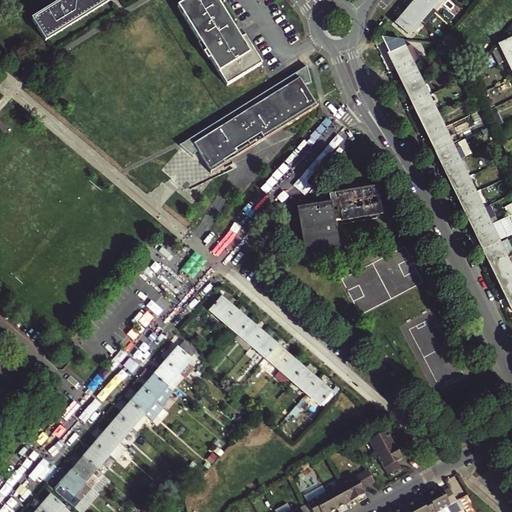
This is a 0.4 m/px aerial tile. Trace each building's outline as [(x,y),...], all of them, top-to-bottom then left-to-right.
[(45,41),(111,0),(72,0),(40,20),(38,16),(32,20),(45,41)] [(217,0),(187,0),(178,6),(226,86),(262,65),(245,37),(241,39),(217,0)] [(418,19),(430,6),(422,0),(416,0),(408,10),(418,19)] [(406,33),(418,19),(408,10),(396,24),(406,33)] [(510,61),(511,60),(511,39),(503,44),(510,61)] [(407,45),(403,46),(412,64),(416,62),(407,45)] [(389,53),(398,70),(412,64),(403,46),(389,53)] [(405,86),(419,79),(412,64),(398,70),(405,86)] [(275,100),(301,83),(308,81),(304,66),(268,89),(274,98),(275,100)] [(419,79),(405,86),(413,103),(428,96),(419,79)] [(248,114),(261,136),(263,139),(315,106),(314,103),(301,83),(275,100),(274,98),(248,114)] [(268,89),(242,105),(248,114),(274,98),(268,89)] [(421,119),(435,112),(428,96),(413,103),(421,119)] [(228,157),(234,153),(236,156),(263,139),(261,136),(248,114),(242,105),(179,146),(191,157),(195,152),(196,151),(210,173),(230,160),(228,157)] [(421,119),(429,135),(443,129),(435,112),(421,119)] [(475,114),(469,117),(472,123),(478,121),(475,114)] [(451,146),(443,129),(429,135),(437,152),(451,146)] [(459,162),(451,146),(437,152),(445,168),(459,162)] [(467,178),(459,162),(445,168),(453,184),(467,178)] [(474,193),(467,178),(453,184),(460,200),(474,193)] [(332,198),(296,205),(305,256),(342,250),(337,223),(383,215),(378,184),(331,192),(332,198)] [(483,210),(474,193),(460,200),(468,217),(483,210)] [(492,205),(485,208),(492,223),(499,219),(492,205)] [(483,210),(468,217),(476,233),(490,226),(483,210)] [(484,249),(498,242),(505,239),(498,222),(490,226),(476,233),(484,249)] [(503,241),(506,253),(511,251),(511,248),(510,239),(503,241)] [(484,249),(492,265),(506,258),(498,242),(484,249)] [(499,281),(511,275),(511,270),(506,258),(492,265),(499,281)] [(511,275),(499,281),(507,298),(511,295),(511,275)] [(211,309),(225,322),(236,309),(222,297),(211,309)] [(239,333),(249,321),(236,309),(225,322),(239,333)] [(253,345),(263,333),(249,321),(239,333),(253,345)] [(253,345),(239,333),(233,340),(247,352),(253,345)] [(263,333),(253,345),(266,357),(277,345),(263,333)] [(186,340),(167,362),(179,372),(186,378),(195,367),(188,362),(198,351),(186,340)] [(277,345),(266,357),(280,369),(290,357),(277,345)] [(290,357),(280,369),(293,380),(304,368),(290,357)] [(155,376),(167,386),(179,372),(167,362),(155,376)] [(304,368),(293,380),(307,392),(318,380),(304,368)] [(144,390),(155,400),(167,386),(155,376),(144,390)] [(320,404),(330,391),(318,380),(307,392),(320,404)] [(155,400),(144,390),(132,403),(144,414),(155,400)] [(120,417),(132,427),(144,414),(132,403),(120,417)] [(108,431),(120,441),(132,427),(120,417),(108,431)] [(97,444),(109,454),(120,441),(108,431),(97,444)] [(372,452),(374,456),(395,444),(387,431),(370,440),(375,451),(372,452)] [(115,460),(126,447),(120,441),(109,454),(115,460)] [(109,454),(97,444),(85,458),(97,468),(109,454)] [(403,458),(395,444),(374,456),(376,459),(379,458),(388,474),(401,467),(398,461),(403,458)] [(110,480),(97,468),(85,458),(74,471),(99,493),(110,480)] [(362,472),(369,485),(375,482),(368,469),(362,472)] [(56,491),(78,510),(82,504),(86,508),(99,493),(74,471),(56,491)] [(344,477),(340,480),(352,501),(366,493),(363,488),(369,485),(362,472),(346,481),(344,477)] [(328,491),(338,509),(352,501),(340,480),(337,481),(339,486),(328,491)] [(428,494),(429,496),(437,511),(457,500),(450,487),(444,490),(442,486),(428,494)] [(332,511),(338,509),(328,491),(308,502),(313,511),(332,511)] [(477,511),(468,494),(457,500),(463,511),(477,511)] [(58,511),(63,507),(51,496),(40,510),(42,511),(58,511)] [(435,511),(437,511),(429,496),(423,499),(422,497),(407,505),(411,511),(435,511)]
